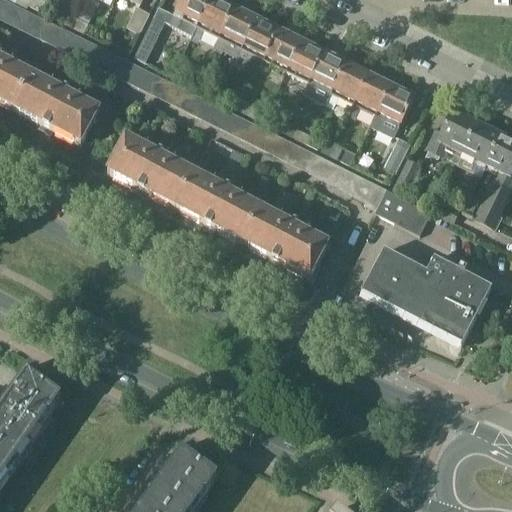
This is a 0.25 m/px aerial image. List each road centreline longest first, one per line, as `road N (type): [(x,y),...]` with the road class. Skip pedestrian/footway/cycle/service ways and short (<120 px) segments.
road 1 (primary): [(494,438),(0,199)]
road 2 (primary): [(0,299),(439,511)]
road 3 (residential): [(320,0),(511,99)]
road 4 (residential): [(511,10),(376,0)]
